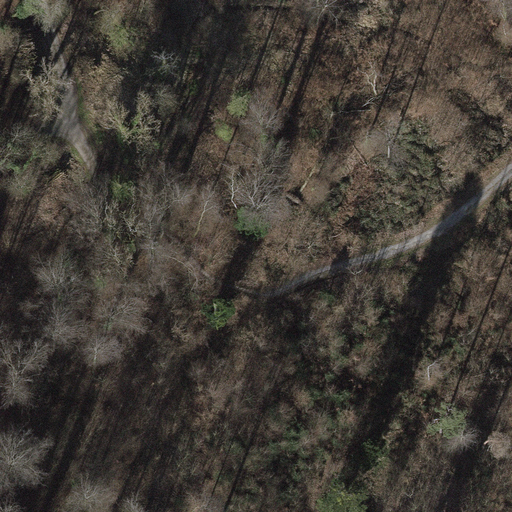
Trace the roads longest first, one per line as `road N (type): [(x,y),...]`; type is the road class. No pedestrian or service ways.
road 1 (track): [(511,170),(408,247),(270,295)]
road 2 (track): [(43,0),(105,204)]
